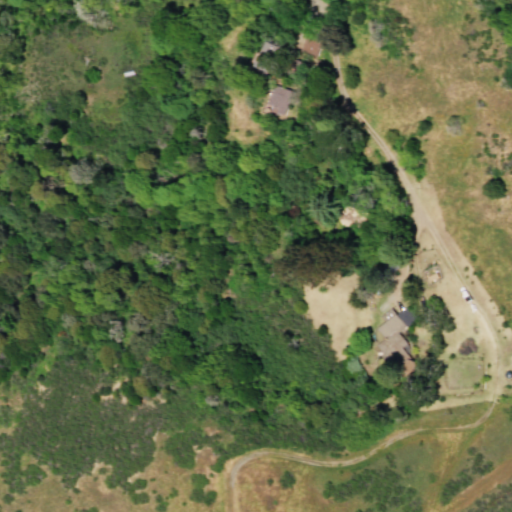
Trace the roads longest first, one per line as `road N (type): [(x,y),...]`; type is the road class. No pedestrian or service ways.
road 1 (track): [(319,0),(343,91),(489,332),(496,356),(488,401)]
road 2 (track): [(488,401),(438,478),(430,511)]
